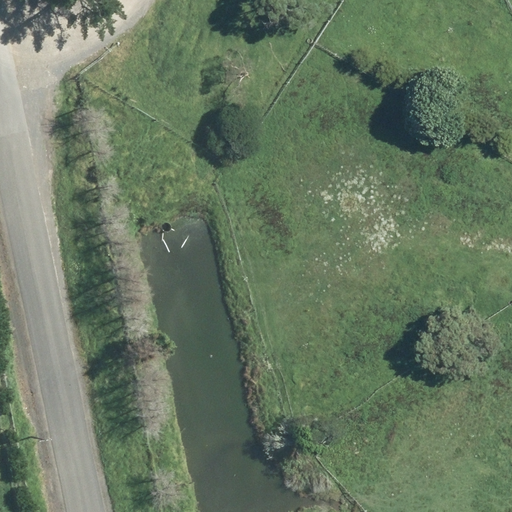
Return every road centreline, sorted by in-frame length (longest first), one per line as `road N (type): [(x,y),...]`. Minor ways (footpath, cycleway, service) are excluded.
road 1 (unclassified): [(89,511),(0,84)]
road 2 (unknown): [(10,134),(97,0)]
